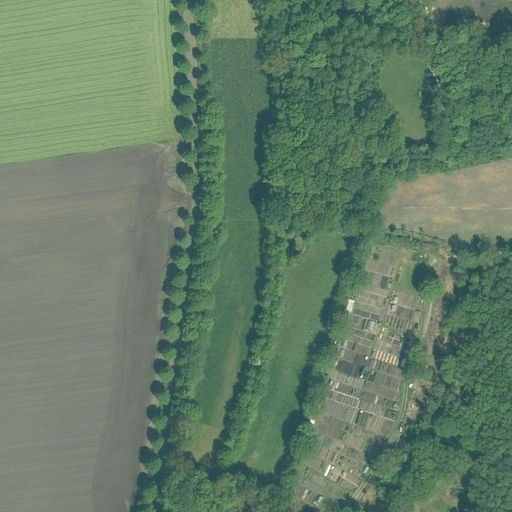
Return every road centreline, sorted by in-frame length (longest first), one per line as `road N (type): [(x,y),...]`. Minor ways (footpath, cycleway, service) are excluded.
road 1 (unclassified): [(155,511),(196,210),(186,0)]
road 2 (track): [(340,511),(396,430),(428,292)]
road 3 (track): [(160,471),(289,511)]
